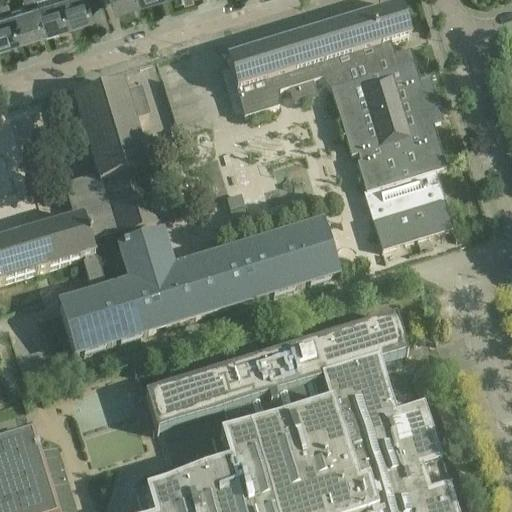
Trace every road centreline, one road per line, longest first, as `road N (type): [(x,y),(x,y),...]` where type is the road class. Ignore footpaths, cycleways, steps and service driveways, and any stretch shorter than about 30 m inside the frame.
road 1 (residential): [(0,89),(295,0)]
road 2 (residential): [(455,43),(511,234)]
